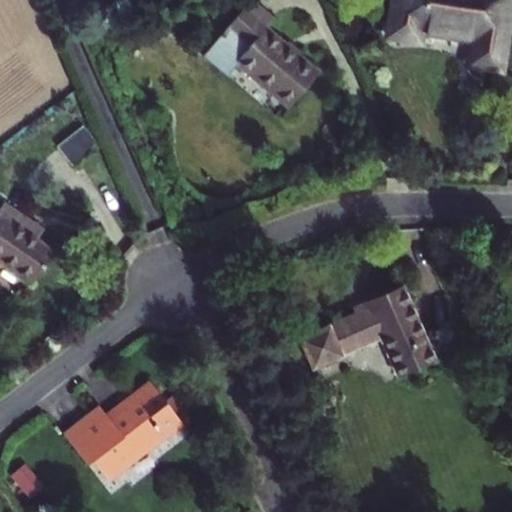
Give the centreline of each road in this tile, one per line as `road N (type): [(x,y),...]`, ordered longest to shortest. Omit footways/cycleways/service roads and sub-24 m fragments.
road 1 (residential): [(511,202),(427,200),(342,211),(216,255),(169,287)]
road 2 (residential): [(169,287),(83,57),(76,0)]
road 3 (residential): [(259,500),(169,287)]
road 4 (residential): [(169,287),(0,414)]
